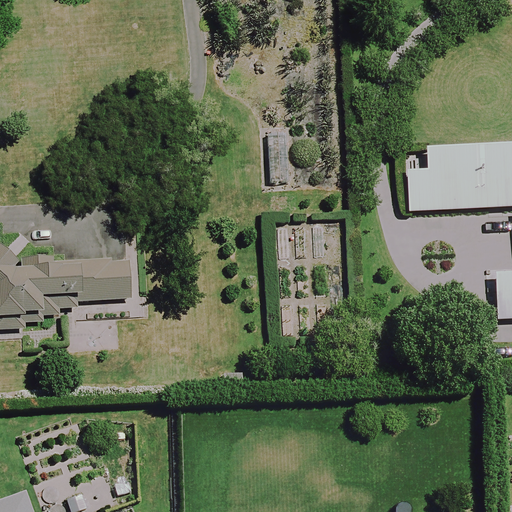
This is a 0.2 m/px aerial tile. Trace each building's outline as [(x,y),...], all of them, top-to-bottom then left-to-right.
[(286,139),(269,139),(269,186),(286,186),(286,139)] [(511,147),(425,151),(426,175),(406,176),(408,216),(511,211),(511,276),(494,278),(496,324),(511,323),(511,147)] [(0,322),(43,322),(43,305),(130,303),(129,264),(15,266),(0,252),(0,322)] [(78,490),(65,496),(71,511),(82,511),(87,510),(78,490)] [(0,504),(0,511),(29,511),(24,496),(0,504)]
